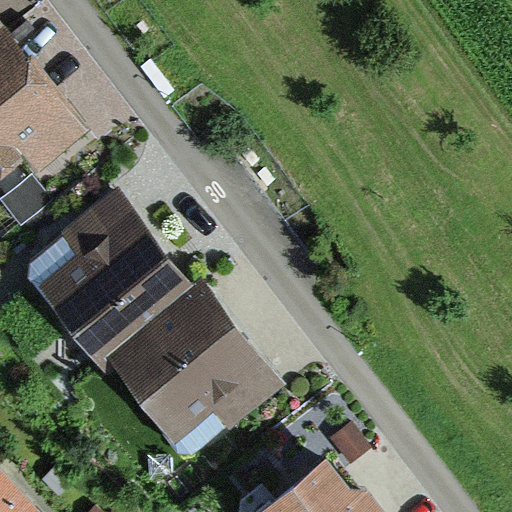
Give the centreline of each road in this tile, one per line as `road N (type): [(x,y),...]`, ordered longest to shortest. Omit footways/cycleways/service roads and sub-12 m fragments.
road 1 (residential): [(46,0),(454,511)]
road 2 (motorway): [(283,0),(511,309)]
road 3 (track): [(511,140),(398,0)]
road 4 (motorway): [(511,133),(413,0)]
